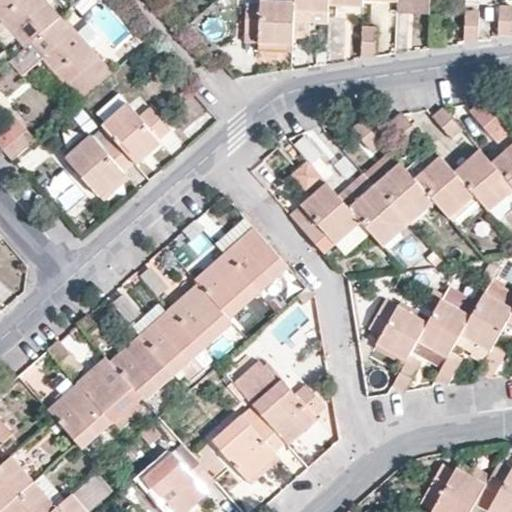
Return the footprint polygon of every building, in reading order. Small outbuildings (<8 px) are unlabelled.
[(46,0),(0,0),(0,14),(27,45),(30,43),(60,16),(46,0)] [(293,37),(294,10),(294,2),(270,0),(259,0),(260,3),(245,3),(244,41),(259,41),(258,43),(292,44),(293,37)] [(329,4),(328,0),(294,0),(294,2),(294,10),(328,11),(329,4)] [(511,6),(499,6),(498,34),(510,35),(510,34),(511,7),(511,6)] [(328,25),(328,11),(294,10),(293,37),(309,37),(310,24),(328,25)] [(477,11),(465,11),(464,40),(477,40),(477,39),(477,11)] [(27,45),(10,60),(23,74),(43,57),(79,98),(113,70),(63,14),(60,16),(30,43),(27,45)] [(444,17),(431,16),(430,44),(443,45),(444,17)] [(362,26),(361,54),(374,56),(375,27),(362,26)] [(97,109),(106,121),(127,102),(118,91),(97,109)] [(127,102),(135,111),(144,103),(136,94),(127,102)] [(511,133),(483,101),(471,111),(505,150),(491,161),(511,184),(511,133)] [(135,111),(127,102),(106,121),(101,123),(103,125),(114,137),(134,159),(136,161),(161,140),(158,136),(169,127),(150,107),(139,116),(135,111)] [(462,128),(444,107),(432,117),(451,138),(462,128)] [(0,136),(19,121),(9,110),(0,117),(0,136)] [(411,144),(422,135),(403,113),(392,122),(411,144)] [(381,141),(363,119),(352,128),(371,150),(381,141)] [(19,121),(0,136),(0,145),(11,159),(34,138),(19,121)] [(114,137),(103,125),(93,134),(103,146),(114,137)] [(103,146),(93,134),(91,133),(66,155),(85,177),(100,193),(107,188),(125,172),(122,169),(134,159),(114,137),(103,146)] [(306,161),(307,161),(310,164),(321,154),(303,136),(293,145),(306,161)] [(511,184),(491,161),(480,149),(455,172),(475,195),(489,211),(511,191),(511,184)] [(401,162),(390,151),(365,172),(375,184),(401,162)] [(475,195),(455,172),(441,156),(414,178),(435,202),(450,219),(475,195)] [(307,161),(306,161),(290,174),(306,191),(313,184),(318,190),(311,196),(289,215),(324,254),(336,243),(361,222),(348,208),(326,183),(310,164),(307,161)] [(414,178),(401,162),(375,184),(410,223),(435,202),(414,178)] [(311,196),(318,190),(313,184),(306,191),(311,196)] [(375,184),(348,208),(361,222),(370,233),(383,247),(410,223),(375,184)] [(253,227),(246,219),(221,241),(217,245),(224,253),(231,246),(253,227)] [(347,254),(370,233),(361,222),(336,243),(347,254)] [(288,266),(253,227),(231,246),(224,253),(259,293),(283,271),(288,266)] [(165,245),(159,251),(166,259),(172,253),(165,245)] [(259,293),(224,253),(195,278),(198,282),(230,319),(259,293)] [(298,277),(288,266),(283,271),(259,293),(276,313),(286,304),(278,296),(298,278),(298,277)] [(153,267),(141,277),(143,279),(156,294),(168,284),(153,267)] [(141,277),(136,271),(128,278),(135,286),(143,279),(141,277)] [(511,289),(492,279),(484,292),(511,306),(511,289)] [(230,319),(198,282),(169,309),(204,348),(233,322),(230,319)] [(449,285),(444,294),(442,297),(471,314),(479,301),(449,285)] [(435,310),(442,297),(444,294),(432,286),(423,303),(435,310)] [(511,311),(511,306),(484,292),(479,301),(471,314),(461,332),(491,350),(494,344),(508,320),(511,311)] [(442,297),(435,310),(428,322),(420,336),(418,339),(447,355),(451,350),(455,342),(461,332),(471,314),(442,297)] [(420,336),(428,322),(386,298),(376,315),(368,326),(382,334),(377,342),(407,360),(409,355),(413,349),(418,339),(420,336)] [(204,348),(169,309),(140,334),(175,374),(180,370),(195,356),(204,348)] [(88,313),(77,323),(84,331),(96,345),(107,336),(88,313)] [(77,323),(68,330),(75,339),(84,331),(77,323)] [(491,350),(461,332),(455,342),(485,359),(491,350)] [(175,374),(140,334),(110,360),(141,396),(145,401),(175,374)] [(418,339),(413,349),(441,366),(447,355),(418,339)] [(58,340),(47,349),(71,376),(81,367),(58,340)] [(494,344),(491,350),(485,359),(482,365),(479,370),(492,376),(494,371),(507,351),(494,344)] [(454,352),(451,350),(447,355),(441,366),(435,376),(447,382),(463,357),(454,352)] [(409,355),(407,360),(393,384),(404,391),(421,361),(409,355)] [(110,360),(107,356),(77,382),(112,422),(135,401),(141,396),(110,360)] [(202,366),(195,356),(180,370),(188,379),(202,366)] [(230,379),(253,404),(286,441),(295,433),(297,436),(316,419),(314,416),(325,406),(305,385),(294,395),(281,380),(277,383),(255,357),(230,379)] [(112,422),(77,382),(47,408),(55,417),(78,443),(82,448),(112,422)] [(119,430),(142,410),(143,410),(135,401),(112,422),(119,430)] [(286,441),(253,404),(213,439),(246,478),(275,455),(273,453),(286,441)] [(0,464),(1,464),(0,462),(0,444),(13,433),(0,418),(0,464)] [(154,425),(138,438),(144,447),(161,432),(154,425)] [(214,478),(182,442),(142,477),(173,511),(181,511),(206,491),(202,487),(214,478)] [(12,454),(1,464),(0,464),(0,510),(35,481),(12,454)] [(279,460),(275,455),(246,478),(250,483),(279,460)] [(81,457),(73,464),(82,475),(90,468),(81,457)] [(511,511),(511,465),(500,459),(491,474),(486,483),(476,500),(497,511),(511,511)] [(460,460),(457,467),(486,483),(491,474),(476,465),(473,468),(460,460)] [(469,511),(476,500),(486,483),(457,467),(455,470),(444,464),(421,502),(433,509),(431,511),(432,511),(469,511)] [(424,473),(413,467),(404,483),(416,488),(424,473)] [(64,500),(42,474),(35,481),(57,506),(64,500)] [(49,511),(57,506),(35,481),(0,510),(0,511),(49,511)] [(210,495),(206,491),(181,511),(198,511),(196,509),(210,495)] [(88,511),(72,494),(64,500),(57,506),(49,511),(88,511)]
